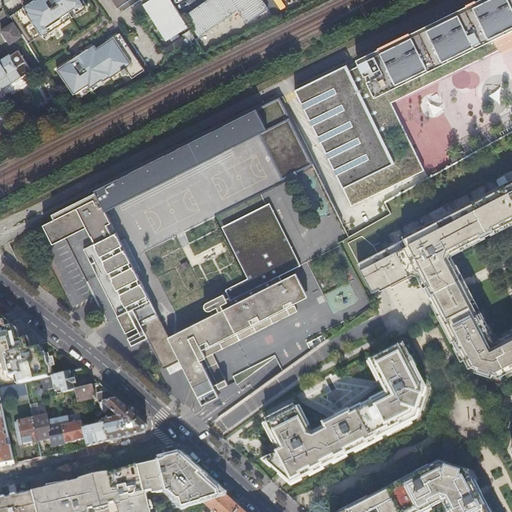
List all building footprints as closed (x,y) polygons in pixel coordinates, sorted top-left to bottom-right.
[(23,35),(29,43),(42,34),(44,36),(43,34),(47,31),(52,31),(71,18),(69,15),(76,11),(78,8),(85,3),(88,8),(92,6),(89,2),(86,4),(83,0),(34,0),(26,6),(10,16),(14,21),(23,35)] [(114,0),(119,7),(123,5),(126,9),(140,0),(150,0),(145,3),(168,40),(188,27),(182,18),(170,0),(114,0)] [(196,40),(197,41),(241,10),(249,22),(268,8),(262,0),(207,0),(185,16),(199,37),(196,39),(196,40)] [(296,90),(353,205),(379,192),(425,170),(412,142),(406,145),(385,102),(447,65),(446,64),(479,48),(480,49),(496,43),(511,35),(511,0),(489,0),(457,18),(458,19),(435,31),(435,29),(363,58),(368,68),(353,75),(348,64),(296,90)] [(23,35),(14,21),(2,30),(11,43),(23,35)] [(72,60),(57,69),(58,70),(60,73),(58,75),(60,78),(61,77),(64,81),(65,81),(74,93),(73,93),(74,95),(74,94),(75,94),(76,93),(89,85),(92,89),(92,90),(92,89),(91,87),(103,79),(104,81),(110,77),(111,78),(122,70),(125,74),(128,72),(133,78),(145,70),(120,33),(115,36),(97,48),(95,44),(88,49),(88,48),(83,52),(77,56),(72,60)] [(406,145),(412,142),(392,102),(500,49),(496,43),(480,49),(479,48),(446,64),(447,65),(385,102),(406,145)] [(0,129),(5,137),(14,132),(9,122),(8,122),(0,109),(0,90),(32,70),(19,49),(0,61),(0,129)] [(89,85),(76,93),(79,98),(92,89),(89,85)] [(180,361),(181,361),(169,337),(137,274),(142,272),(125,238),(121,240),(117,232),(112,235),(107,225),(112,222),(106,210),(261,133),(291,118),(281,97),(96,189),(97,192),(53,214),(55,219),(44,224),(54,244),(65,238),(87,227),(91,234),(95,243),(84,249),(98,276),(126,333),(142,325),(143,327),(144,330),(148,337),(164,369),(167,367),(180,361)] [(315,165),(291,118),(261,133),(284,180),(315,165)] [(0,147),(3,153),(11,149),(6,140),(0,143),(0,147)] [(431,262),(446,254),(458,248),(459,249),(511,221),(511,179),(489,191),(490,193),(454,212),(453,210),(403,236),(405,239),(403,241),(402,240),(358,263),(373,292),(383,287),(417,269),(431,262)] [(246,278),(225,289),(233,305),(297,273),(302,270),(300,265),(269,203),(266,205),(221,227),(246,278)] [(184,233),(176,235),(180,244),(187,241),(184,233)] [(431,262),(417,269),(431,297),(439,312),(441,316),(456,308),(471,300),(467,293),(468,292),(463,282),(453,264),(452,265),(446,254),(431,262)] [(220,311),(169,337),(181,361),(183,364),(203,405),(220,396),(217,391),(214,386),(214,385),(201,360),(205,358),(207,357),(203,351),(203,350),(211,346),(211,347),(212,347),(220,343),(220,342),(220,341),(261,320),(262,321),(262,322),(271,317),(270,317),(270,316),(287,307),(285,305),(292,301),(294,304),(308,296),(297,273),(233,305),(224,309),(220,311)] [(218,297),(220,302),(227,298),(224,293),(218,297)] [(219,308),(222,306),(220,302),(218,297),(208,302),(205,304),(205,305),(205,307),(207,310),(209,310),(211,310),(218,307),(219,308)] [(456,308),(441,316),(443,319),(444,322),(446,321),(470,367),(473,366),(498,374),(499,377),(511,369),(511,331),(500,338),(501,340),(496,343),(495,344),(492,343),(492,342),(490,338),(492,337),(488,330),(490,329),(481,311),(479,312),(472,300),(471,300),(456,308)] [(0,314),(10,312),(0,304),(0,314)] [(295,305),(270,317),(271,317),(262,322),(262,321),(220,342),(220,343),(212,347),(211,347),(203,351),(207,357),(205,358),(217,384),(214,385),(214,386),(217,391),(229,384),(213,354),(298,311),(295,305)] [(18,384),(25,383),(45,378),(52,376),(49,367),(52,366),(50,357),(47,357),(46,353),(41,354),(40,346),(28,349),(25,339),(16,341),(12,324),(4,325),(3,321),(0,321),(0,367),(2,367),(4,374),(7,373),(8,378),(16,376),(18,384)] [(133,345),(148,337),(144,330),(129,337),(133,345)] [(279,448),(279,449),(282,447),(284,451),(281,452),(271,457),(275,465),(272,467),(278,472),(284,469),(292,484),(337,460),(336,458),(345,454),(346,456),(359,449),(358,447),(363,444),(364,446),(368,444),(367,442),(376,437),(377,439),(391,432),(390,430),(409,420),(411,422),(417,419),(419,412),(417,411),(422,397),(424,397),(426,390),(414,366),(413,366),(410,359),(403,346),(373,361),(382,379),(380,380),(387,393),(389,397),(374,404),(363,410),(351,416),(349,413),(348,412),(346,413),(347,414),(341,417),(340,416),(332,420),(332,422),(327,424),(326,423),(324,424),(326,428),(327,431),(314,438),(307,435),(306,434),(309,433),(302,419),(301,419),(294,406),(266,421),(272,434),(272,435),(279,448)] [(180,361),(167,367),(169,371),(171,374),(183,368),(182,364),(180,361)] [(71,372),(52,376),(54,388),(61,387),(62,393),(75,390),(74,389),(73,385),(76,384),(74,374),(71,375),(71,372)] [(52,376),(45,378),(49,396),(56,394),(54,388),(52,376)] [(15,385),(17,396),(27,393),(26,388),(19,390),(18,384),(15,385)] [(92,384),(74,389),(75,390),(78,403),(95,398),(92,384)] [(0,388),(0,398),(1,404),(18,400),(17,396),(15,385),(3,387),(0,388)] [(102,402),(117,399),(108,390),(96,393),(99,403),(100,403),(102,402)] [(372,401),(374,404),(389,397),(387,393),(372,401)] [(56,396),(59,409),(65,407),(63,395),(56,396)] [(0,467),(15,464),(1,404),(0,398),(0,467)] [(104,422),(109,441),(145,433),(146,425),(122,403),(117,399),(102,402),(117,416),(117,418),(104,420),(104,422)] [(361,407),(349,413),(351,416),(363,410),(361,407)] [(33,419),(38,441),(52,438),(47,416),(33,419)] [(61,418),(67,443),(86,439),(83,427),(82,421),(76,423),(76,420),(73,420),(74,423),(70,424),(68,416),(61,418)] [(20,445),(38,441),(33,419),(15,423),(20,445)] [(86,439),(88,446),(109,441),(104,422),(83,427),(86,439)] [(313,435),(309,433),(306,434),(307,435),(314,438),(327,431),(326,428),(313,435)] [(119,511),(152,511),(147,495),(149,492),(154,491),(155,494),(159,493),(166,492),(165,488),(167,488),(167,491),(169,490),(178,498),(180,498),(183,507),(188,506),(203,501),(225,495),(217,487),(204,476),(200,472),(183,457),(179,454),(167,457),(163,459),(162,460),(159,461),(92,477),(33,491),(38,511),(88,511),(88,508),(100,504),(115,500),(118,506),(119,511)] [(186,457),(183,457),(200,472),(202,471),(186,457)] [(275,465),(271,457),(265,461),(272,467),(275,465)] [(487,511),(486,508),(487,507),(478,490),(469,472),(461,469),(460,473),(447,469),(448,465),(440,463),(430,468),(422,472),(405,481),(406,483),(396,488),(395,486),(368,500),(369,502),(359,507),(359,505),(345,511),(413,511),(419,509),(421,511),(423,511),(423,510),(429,507),(430,509),(432,508),(432,507),(429,502),(442,496),(449,498),(455,511),(452,511),(487,511)] [(204,476),(217,487),(217,484),(205,474),(204,476)] [(169,490),(167,491),(168,494),(183,507),(180,498),(178,498),(169,490)] [(0,511),(38,511),(33,491),(0,499),(0,511)] [(244,511),(225,495),(203,501),(214,511),(244,511)] [(429,502),(432,507),(444,501),(449,511),(452,511),(455,511),(449,498),(442,496),(429,502)]
